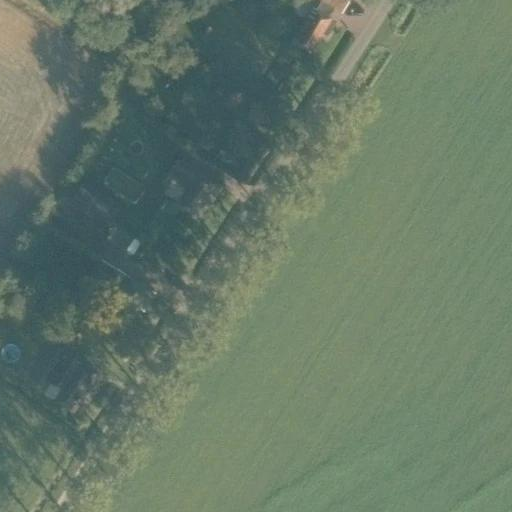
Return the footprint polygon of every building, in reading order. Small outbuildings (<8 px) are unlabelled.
[(348,0),(319,0),(322,2),(317,12),(313,9),(292,43),(310,54),(322,34),(327,37),(335,23),(328,18),(334,9),(341,13),(348,0)] [(242,162),(223,148),(216,158),(235,172),(242,162)] [(210,198),(214,201),(224,186),(183,157),(169,176),(188,189),(177,205),(196,218),(210,198)] [(85,203),(117,222),(125,209),(82,183),(69,204),(80,211),(85,203)] [(48,277),(67,243),(49,232),(30,267),(48,277)] [(139,310),(143,312),(154,294),(113,268),(99,291),(117,302),(107,318),(126,330),(139,310)] [(86,393),(91,396),(103,378),(63,353),(45,382),(60,392),(54,401),(73,414),(86,393)]
